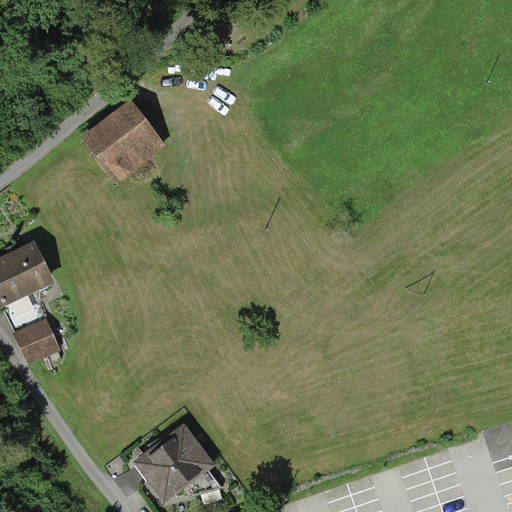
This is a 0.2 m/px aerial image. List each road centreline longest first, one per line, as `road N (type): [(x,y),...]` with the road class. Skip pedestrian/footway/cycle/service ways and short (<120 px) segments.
road 1 (track): [(0,178),(209,0)]
road 2 (residential): [(120,511),(0,337)]
